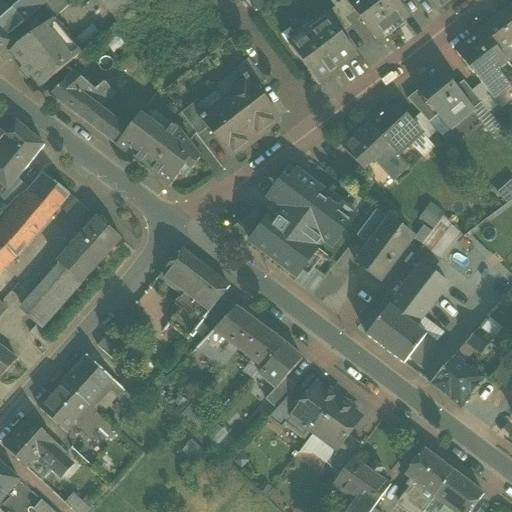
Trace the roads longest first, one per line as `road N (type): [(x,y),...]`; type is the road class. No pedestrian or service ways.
road 1 (residential): [(187,227),(511,484)]
road 2 (residential): [(187,227),(0,426)]
road 3 (residential): [(0,99),(187,227)]
road 4 (residential): [(484,0),(320,125)]
road 5 (residential): [(320,125),(187,227)]
road 6 (residential): [(222,0),(320,125)]
